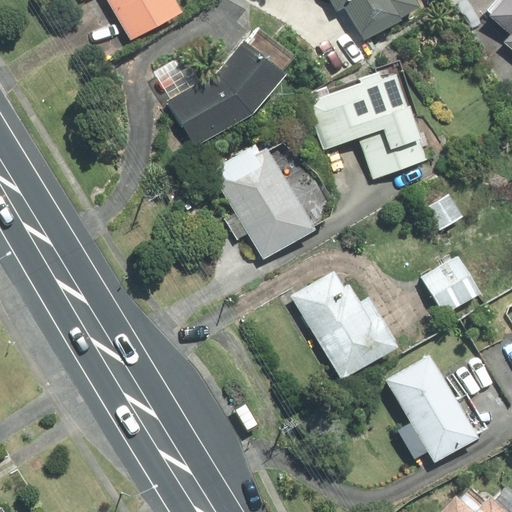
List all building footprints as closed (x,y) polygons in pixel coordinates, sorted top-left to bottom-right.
[(77,0),(79,2),(81,0),(99,0),(123,41),(174,11),(168,0),(77,0)] [(406,0),(317,0),(324,11),(333,6),(355,44),(413,11),(406,0)] [(511,0),(485,0),(476,10),(504,35),(498,42),(511,54),(511,0)] [(250,29),(234,50),(228,45),(203,78),(160,103),(188,151),(244,119),(273,80),(271,78),(287,57),(250,29)] [(392,65),(304,103),(325,152),(355,139),(374,183),(421,163),(403,122),(414,117),(392,65)] [(254,148),(206,174),(229,215),(219,221),(231,243),(242,237),(255,262),(307,234),(304,228),(329,214),(294,151),(265,167),(254,148)] [(444,197),(420,212),(434,233),(457,218),(444,197)] [(452,258),(416,280),(437,316),(473,295),(452,258)] [(332,274),(286,300),(333,383),(395,348),(365,296),(350,305),(332,274)] [(450,374),(436,382),(422,357),(379,381),(403,424),(394,429),(417,470),(427,464),(484,432),(463,396),(450,374)] [(510,511),(511,511),(495,496),(489,502),(484,497),(469,511),(465,511),(451,498),(436,511),(510,511)]
